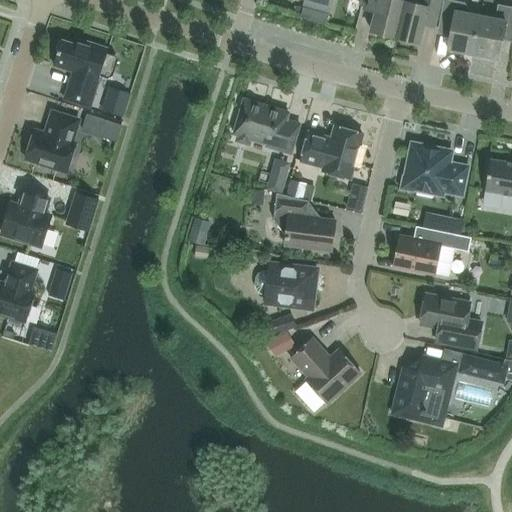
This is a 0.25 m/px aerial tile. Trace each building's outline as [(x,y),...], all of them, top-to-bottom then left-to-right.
[(305,0),(304,4),(329,12),(332,0),(305,0)] [(370,32),(395,38),(403,1),(397,0),(365,0),(365,3),(377,6),(370,32)] [(442,0),(403,0),(403,1),(395,38),(419,44),(426,18),(437,20),(442,0)] [(447,50),(473,55),(480,17),(473,15),(465,4),(445,0),(443,0),(439,27),(449,29),(451,32),(447,50)] [(495,20),(480,17),(473,55),(498,59),(503,34),(511,35),(511,8),(498,5),(495,20)] [(258,37),(278,38),(278,25),(258,25),(258,37)] [(62,43),(55,65),(74,71),(64,99),(87,107),(98,76),(108,79),(112,77),(118,61),(116,57),(106,53),(106,51),(92,46),(90,52),(62,43)] [(244,100),(233,135),(237,136),(237,139),(238,142),(246,145),(250,143),(251,140),(267,144),(266,147),(291,154),(299,125),(286,121),(288,113),(244,100)] [(112,116),(123,120),(128,105),(117,102),(112,116)] [(35,131),(25,160),(66,173),(75,144),(71,143),(78,121),(52,113),(45,135),(35,131)] [(86,115),(80,132),(96,137),(102,120),(86,115)] [(331,139),(309,133),(301,162),(323,168),(322,172),(350,179),(362,135),(356,133),(355,129),(343,126),(340,129),(335,127),(331,139)] [(451,152),(412,144),(405,176),(402,176),(400,190),(413,192),(414,190),(442,195),(443,193),(462,197),(468,167),(453,164),(450,159),(451,152)] [(281,195),(290,164),(274,160),(265,191),(276,194),(281,195)] [(511,163),(490,160),(485,191),(511,195),(511,163)] [(302,200),(306,185),(290,181),(286,196),(302,200)] [(89,233),(99,200),(75,192),(64,225),(89,233)] [(11,204),(1,235),(40,247),(50,216),(44,214),(49,199),(29,193),(28,198),(20,202),(19,207),(11,204)] [(281,195),(276,194),(273,220),(285,236),(284,246),(331,251),(335,221),(310,218),(306,214),(308,202),(281,195)] [(195,218),(188,241),(204,246),(212,223),(204,221),(195,218)] [(413,240),(399,237),(393,266),(435,275),(441,247),(452,249),(455,235),(416,227),(413,240)] [(8,322),(20,325),(21,323),(26,324),(36,292),(30,290),(36,271),(12,264),(8,278),(10,278),(5,285),(0,283),(0,314),(10,317),(8,322)] [(317,270),(269,264),(268,271),(264,271),(260,272),(257,274),(255,278),(254,286),(255,290),(258,293),(261,295),(265,296),(264,303),(312,309),(317,270)] [(56,269),(47,296),(64,301),(72,274),(56,269)] [(497,312),(502,290),(466,282),(463,296),(476,299),(474,307),(497,312)] [(469,303),(426,295),(420,325),(449,330),(446,344),(476,349),(481,323),(466,320),(469,303)] [(291,314),(267,323),(272,336),(296,328),(291,314)] [(273,345),(282,354),(297,341),(288,331),(273,345)] [(312,339),(291,358),(309,378),(306,381),(327,404),(360,374),(339,350),(328,360),(323,354),(325,353),(312,339)] [(511,361),(505,360),(504,364),(444,349),(441,361),(451,363),(457,365),(455,372),(504,385),(506,378),(511,379),(511,361)] [(402,370),(391,414),(442,427),(455,372),(457,365),(451,363),(441,361),(424,357),(421,370),(416,373),(402,370)]
